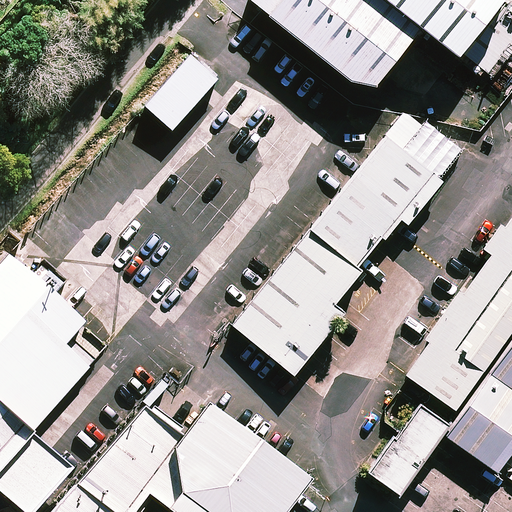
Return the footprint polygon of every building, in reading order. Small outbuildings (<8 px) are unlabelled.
[(489,0),(273,0),(366,81),(418,22),(447,48),(489,0)] [(511,53),(511,0),(494,0),(465,34),(502,65),(511,53)] [(231,61),(204,37),(158,89),(186,113),(231,61)] [(442,159),(393,118),(231,313),(290,362),(340,302),(330,294),(442,159)] [(511,210),(407,362),(459,398),(511,321),(511,210)] [(8,258),(0,267),(0,433),(10,421),(30,438),(86,375),(56,349),(80,322),(8,258)] [(511,445),(511,330),(448,423),(502,460),(511,445)] [(446,414),(418,395),(368,468),(395,487),(446,414)] [(39,511),(115,511),(182,425),(142,397),(39,511)] [(272,511),(299,477),(203,403),(170,447),(169,489),(200,511),(272,511)]
